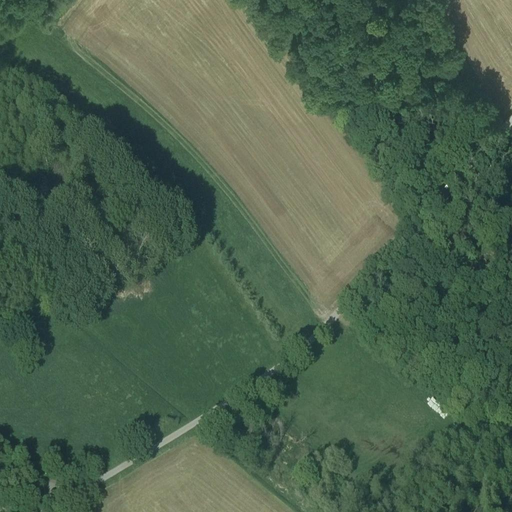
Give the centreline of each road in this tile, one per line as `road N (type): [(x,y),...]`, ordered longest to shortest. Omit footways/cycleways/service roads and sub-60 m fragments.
road 1 (unclassified): [(67,495),(188,430),(280,368),(350,305),(511,127)]
road 2 (track): [(22,0),(188,148),(329,324)]
road 3 (track): [(350,305),(511,434)]
